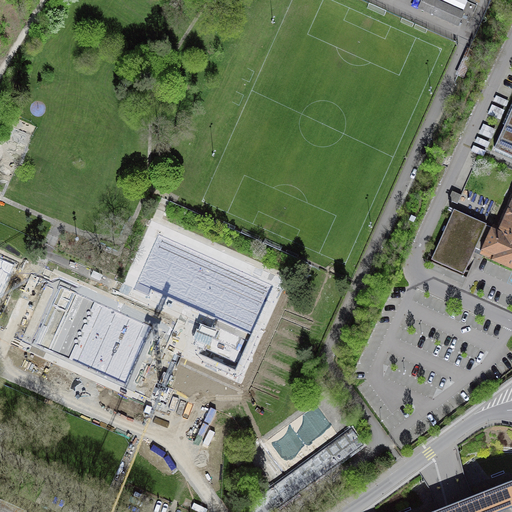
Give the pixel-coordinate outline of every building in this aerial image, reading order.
[(433,0),(422,0),(419,8),(458,25),(463,13),(444,5),(433,0)] [(463,62),(457,76),(463,78),(470,64),(468,63),(474,51),(469,49),(463,62)] [(511,96),(501,122),(503,123),(491,151),(511,160),(511,96)] [(511,186),(494,228),(511,235),(511,186)] [(463,274),(475,247),(478,248),(488,225),(485,224),(486,223),(452,208),(429,259),(463,274)] [(511,235),(494,228),(488,225),(478,248),(479,249),(478,252),(488,257),(487,258),(511,269),(511,235)] [(256,511),(271,511),(365,445),(361,439),(353,428),(305,462),(250,503),(256,511)] [(434,511),(511,511),(511,481),(456,504),(434,511)] [(0,511),(31,511),(0,498),(0,511)]
